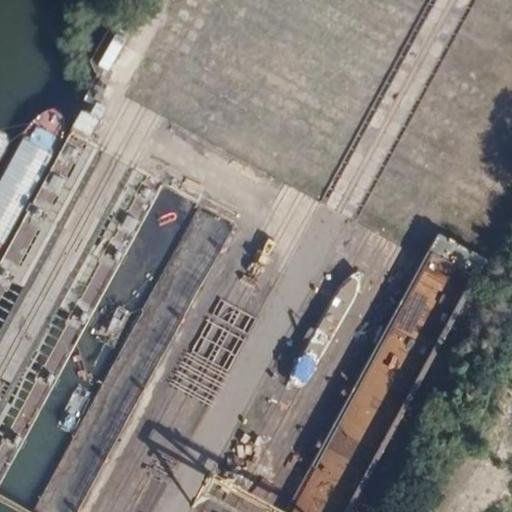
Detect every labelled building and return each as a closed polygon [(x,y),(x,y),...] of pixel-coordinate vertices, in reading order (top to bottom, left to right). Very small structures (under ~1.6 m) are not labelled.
[(88,90),(72,116),(102,116),(116,91),(88,90)] [(432,274),(395,353),(423,367),(461,288),(432,274)] [(313,334),(299,366),(319,374),(332,342),(313,334)] [(365,445),(405,380),(385,368),(346,433),(365,445)] [(298,371),(287,393),(301,400),(312,378),(298,371)] [(3,427),(18,435),(43,386),(29,379),(3,427)] [(295,497),(320,509),(347,453),(322,441),(295,497)]
